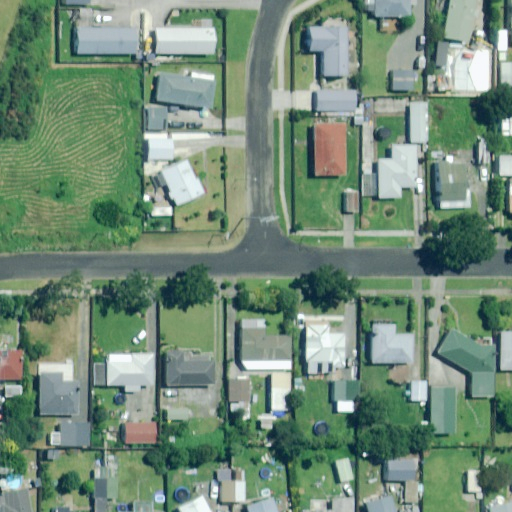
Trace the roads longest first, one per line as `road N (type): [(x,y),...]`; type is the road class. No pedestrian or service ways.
road 1 (residential): [(262,265),(261,77),(277,0)]
road 2 (residential): [(0,268),(262,265)]
road 3 (residential): [(262,265),(511,265)]
